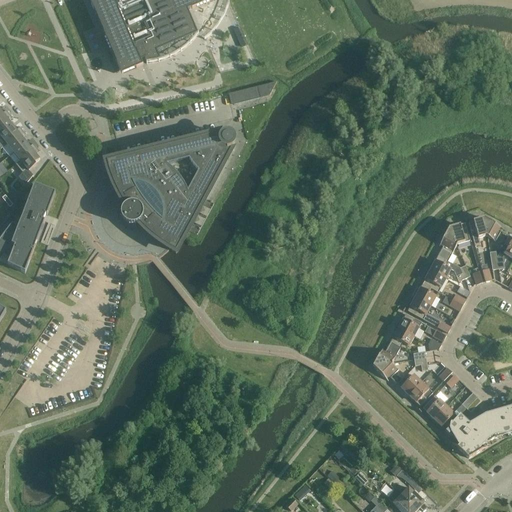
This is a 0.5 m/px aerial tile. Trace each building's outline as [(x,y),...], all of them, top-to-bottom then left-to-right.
[(89,0),(122,77),(143,67),(141,62),(145,60),(147,63),(147,65),(159,62),(170,58),(181,52),(190,44),(198,35),(199,35),(198,34),(189,13),(187,11),(192,9),(192,10),(214,0),(89,0)] [(277,83),(257,88),(229,95),(231,106),(269,97),(277,83)] [(3,114),(0,111),(0,122),(10,115),(6,111),(3,114)] [(13,119),(10,115),(0,122),(0,136),(0,137),(13,127),(9,122),(13,119)] [(16,131),(13,127),(0,137),(0,136),(0,147),(2,149),(7,145),(23,132),(20,128),(16,131)] [(26,136),(23,132),(7,145),(14,153),(26,143),(23,139),(26,136)] [(227,151),(227,147),(228,147),(229,147),(230,146),(231,145),(232,145),(232,144),(232,143),(232,142),(232,141),(232,140),(232,139),(231,139),(230,138),(230,137),(229,137),(228,137),(227,137),(226,137),(225,137),(224,137),(224,138),(223,139),(222,140),(222,141),(218,140),(220,136),(106,164),(107,165),(110,177),(113,184),(115,189),(121,200),(122,202),(125,200),(126,203),(128,205),(126,206),(125,207),(123,208),(122,210),(122,212),(121,214),(121,215),(121,217),(122,219),(122,221),(123,223),(125,224),(126,225),(128,226),(130,227),(132,227),(134,227),(136,226),(138,225),(139,224),(140,223),(141,222),(145,226),(143,228),(144,230),(156,240),(168,248),(170,249),(176,253),(231,151),(227,151)] [(16,166),(37,149),(33,145),(30,148),(26,143),(14,154),(20,162),(16,165),(16,166)] [(40,153),(37,149),(16,166),(23,174),(28,171),(29,172),(36,166),(35,165),(40,161),(36,156),(40,153)] [(34,186),(18,230),(12,225),(0,241),(0,262),(1,262),(8,265),(8,266),(25,274),(45,222),(43,221),(45,216),(47,216),(56,194),(34,186)] [(17,194),(11,198),(15,203),(21,199),(17,194)] [(486,237),(487,238),(484,219),(468,224),(469,225),(475,247),(480,245),(478,240),(486,237)] [(484,219),(487,238),(495,243),(496,242),(500,233),(502,234),(502,233),(498,231),(500,228),(484,219)] [(465,225),(449,229),(457,247),(457,246),(470,242),(465,225)] [(452,255),(457,247),(449,229),(440,245),(443,247),(441,251),(442,251),(443,250),(452,255)] [(490,254),(490,258),(492,271),(499,271),(498,265),(496,253),(490,254)] [(446,262),(440,258),(438,257),(430,271),(446,280),(451,270),(454,272),(459,283),(464,281),(459,270),(460,269),(446,262)] [(459,270),(464,281),(470,278),(465,267),(460,269),(459,270)] [(481,268),(482,272),(485,284),(492,282),(488,270),(487,271),(486,269),(483,267),(481,268)] [(473,271),(474,275),(473,275),(476,286),(482,285),(479,273),(478,269),(473,271)] [(430,271),(425,281),(423,285),(431,289),(431,290),(438,294),(446,280),(430,271)] [(415,299),(431,307),(436,298),(429,294),(431,290),(431,289),(423,285),(415,299)] [(452,301),(463,307),(466,302),(455,296),(452,301)] [(431,307),(415,299),(407,313),(448,335),(451,329),(440,323),(426,316),(431,307)] [(463,307),(452,301),(449,307),(460,313),(463,307)] [(398,329),(414,338),(419,329),(412,325),(414,320),(406,315),(398,329)] [(391,343),(399,348),(401,344),(409,348),(414,338),(398,329),(391,343)] [(443,343),(446,338),(436,332),(433,337),(443,343)] [(429,352),(439,351),(442,346),(431,341),(428,346),(429,352)] [(382,351),(373,368),(375,367),(392,365),(392,364),(400,349),(399,348),(391,343),(385,353),(382,351)] [(414,361),(426,359),(425,353),(419,354),(413,355),(414,361)] [(426,359),(414,361),(415,367),(421,367),(427,366),(426,359)] [(392,365),(375,367),(373,368),(386,380),(389,377),(392,380),(391,379),(398,371),(392,365)] [(406,378),(415,369),(411,365),(402,374),(406,378)] [(444,383),(452,374),(447,370),(439,378),(444,383)] [(409,396),(421,383),(413,376),(407,382),(404,379),(397,385),(401,389),(409,396)] [(451,390),(459,381),(454,377),(446,385),(451,390)] [(421,383),(409,396),(416,404),(418,403),(421,406),(433,394),(421,383)] [(466,410),(477,399),(473,394),(462,406),(466,410)] [(423,410),(426,413),(434,421),(446,408),(435,397),(431,401),(423,410)] [(477,399),(466,410),(470,414),(481,402),(477,399)] [(434,421),(445,431),(458,418),(446,408),(434,421)] [(460,416),(458,418),(445,431),(456,441),(459,446),(457,448),(469,459),(507,436),(511,434),(511,411),(487,419),(472,428),(470,426),(471,426),(460,416)] [(354,451),(348,446),(343,451),(349,456),(354,451)] [(396,478),(402,471),(396,466),(390,472),(396,478)] [(361,473),(355,479),(360,484),(365,479),(365,478),(361,473)] [(335,487),(329,480),(324,484),(331,491),(335,487)] [(305,487),(301,491),(306,496),(310,492),(305,487)] [(402,496),(401,497),(416,511),(419,509),(422,511),(423,511),(428,508),(409,489),(402,496)] [(396,492),(388,500),(393,505),(400,511),(416,511),(401,497),(396,492)] [(369,495),(365,499),(370,503),(371,502),(374,499),(369,495)] [(292,511),(299,505),(293,499),(285,507),(290,511),(292,511)]
